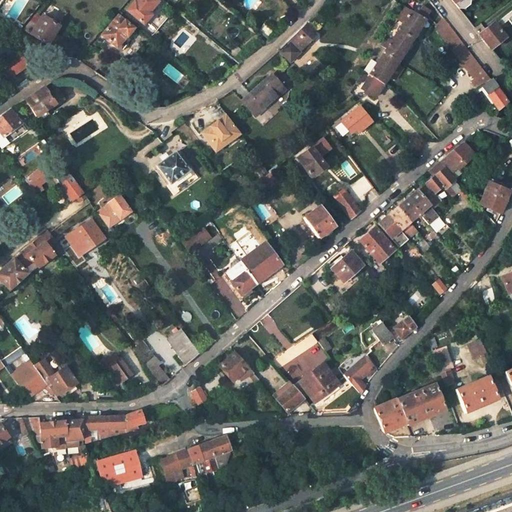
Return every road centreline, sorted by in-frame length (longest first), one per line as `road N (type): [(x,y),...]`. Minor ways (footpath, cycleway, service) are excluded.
road 1 (residential): [(171,389),(468,125),(511,133)]
road 2 (residential): [(0,110),(64,69),(141,116),(177,110),(255,63),(317,0)]
road 3 (unclassified): [(511,212),(371,389),(360,415)]
road 4 (unclassified): [(171,389),(198,427),(360,415)]
road 5 (residential): [(0,410),(125,408),(171,389)]
road 6 (unclassified): [(360,415),(384,447),(417,453),(511,432)]
road 7 (unknown): [(235,330),(141,217)]
road 8 (primary): [(511,463),(379,511)]
